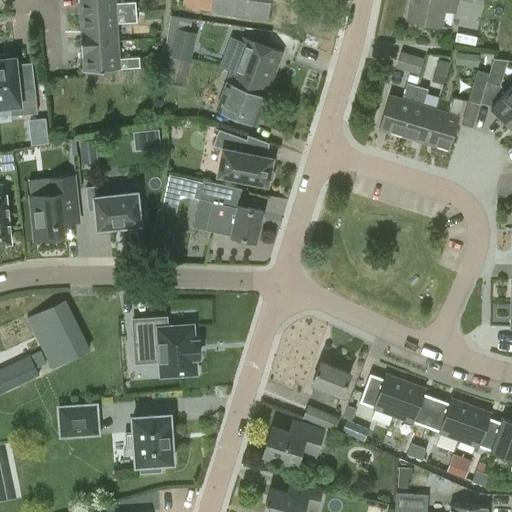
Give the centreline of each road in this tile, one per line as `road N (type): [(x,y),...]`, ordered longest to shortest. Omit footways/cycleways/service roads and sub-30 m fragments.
road 1 (residential): [(280,287),(85,275),(0,283)]
road 2 (residential): [(207,511),(280,287)]
road 3 (residential): [(280,287),(438,350)]
road 4 (residential): [(468,205),(322,150)]
road 5 (residential): [(322,150),(362,0)]
road 6 (residential): [(438,350),(477,254),(478,226),(468,205)]
road 7 (residential): [(280,287),(322,150)]
